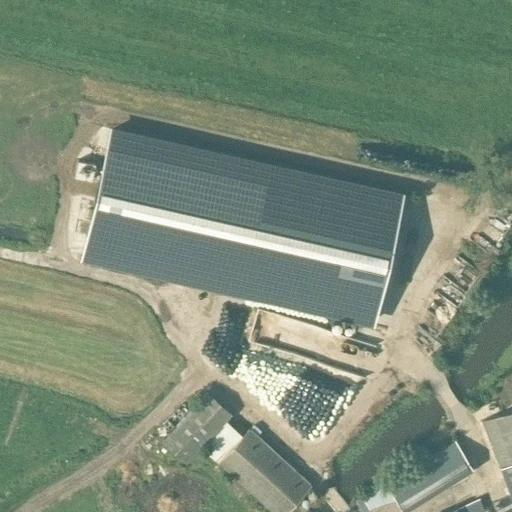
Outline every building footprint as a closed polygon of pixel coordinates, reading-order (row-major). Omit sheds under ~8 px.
[(401,192),(383,188),(110,125),(79,258),(370,325),(383,267),(401,192)] [(202,448),(226,420),(232,414),(207,390),(185,415),(174,405),(151,428),(162,439),(161,441),(188,463),(202,448)] [(511,408),(481,420),(511,504),(511,408)] [(241,435),(226,420),(202,448),(217,463),(241,435)] [(241,435),(217,463),(270,511),(287,511),(312,485),(249,427),(241,435)] [(363,511),(369,509),(396,500),(403,511),(473,468),(455,440),(386,483),(362,497),(363,498),(356,502),(361,511),(363,511)] [(484,511),(478,497),(456,506),(441,511),(484,511)]
